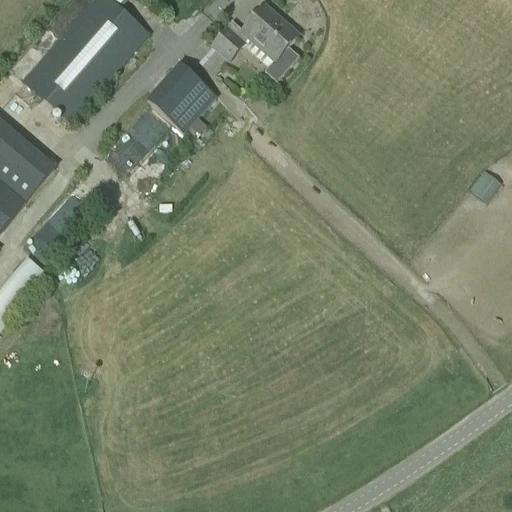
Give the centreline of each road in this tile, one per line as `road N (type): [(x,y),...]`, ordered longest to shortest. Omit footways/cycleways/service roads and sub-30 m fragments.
road 1 (tertiary): [(343,511),(511,398)]
road 2 (unknown): [(223,0),(128,99)]
